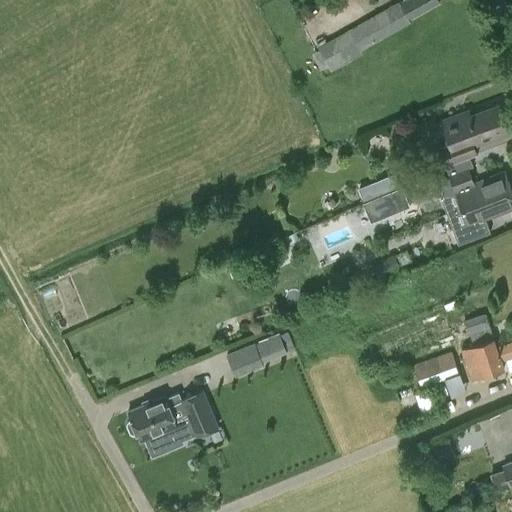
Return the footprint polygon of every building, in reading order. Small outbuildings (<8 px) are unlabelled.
[(400,2),(319,47),(333,72),(363,54),(361,51),(411,23),(411,21),(415,19),(442,3),(439,0),(403,0),(400,2)] [(450,144),(439,148),(446,166),(470,157),(479,154),(474,143),(508,131),(498,105),(471,115),(469,111),(441,121),(450,144)] [(470,157),(446,166),(450,177),(435,182),(453,230),(458,244),(490,231),(485,218),(511,207),(511,189),(504,170),(475,182),(470,168),(474,167),(470,157)] [(370,183),(358,188),(364,201),(376,196),(370,183)] [(371,220),(408,205),(401,187),(364,202),(371,220)] [(286,236),(289,243),(298,239),(295,232),(286,236)] [(395,255),(379,263),(380,265),(371,270),(375,278),(384,273),(386,276),(402,268),(395,255)] [(360,277),(337,287),(341,296),(364,286),(360,277)] [(470,335),(491,328),(486,313),(465,320),(470,335)] [(287,352),(280,334),(255,344),(262,362),(287,352)] [(474,346),(462,350),(473,382),(506,370),(503,362),(511,358),(511,341),(499,347),(496,338),(495,339),(474,346)] [(422,387),(460,374),(453,353),(414,365),(422,387)] [(132,419),(129,420),(127,424),(131,432),(134,433),(137,432),(141,440),(158,433),(165,450),(184,442),(183,440),(196,435),(197,435),(218,426),(203,389),(181,399),(187,413),(175,418),(165,395),(128,411),(132,419)] [(414,395),(421,413),(438,407),(432,389),(414,395)] [(491,451),(508,445),(495,412),(479,418),(491,451)] [(414,450),(423,474),(457,461),(447,436),(414,450)]
